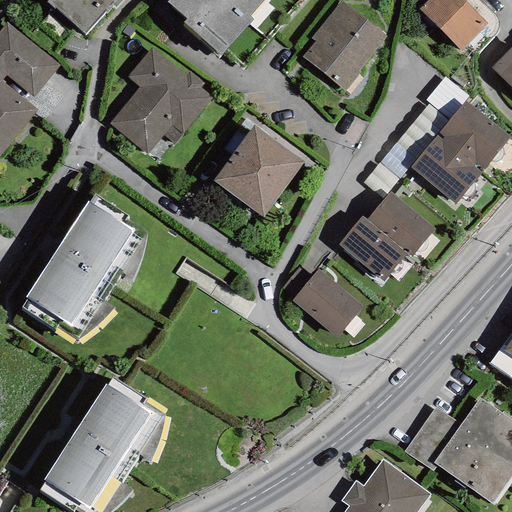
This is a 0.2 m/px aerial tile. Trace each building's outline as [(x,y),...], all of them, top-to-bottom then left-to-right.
[(46,0),(54,6),(55,4),(85,31),(113,0),(46,0)] [(252,15),(249,12),(259,0),(168,0),(186,16),(183,19),(220,52),(252,15)] [(342,0),(339,0),(308,39),(313,42),(302,56),(344,90),(360,71),(358,70),(386,35),(342,0)] [(487,20),(466,0),(424,0),(417,7),(460,48),(487,20)] [(0,27),(0,154),(37,109),(1,80),(5,75),(33,97),(60,63),(6,21),(0,27)] [(511,44),(491,66),(511,86),(511,44)] [(139,86),(108,123),(147,155),(164,136),(173,143),(212,96),(200,86),(203,83),(188,71),(185,75),(150,47),(126,76),(139,86)] [(443,135),(441,138),(473,164),(476,162),(484,168),(510,136),(465,99),(439,131),(443,135)] [(303,159),(253,123),(213,177),(263,214),(303,159)] [(482,171),(473,164),(441,138),(436,134),(406,171),(451,208),(482,171)] [(434,228),(389,190),(366,218),(406,251),(411,255),(434,228)] [(135,224),(94,191),(89,199),(87,197),(25,292),(27,295),(21,304),(55,325),(56,323),(77,337),(98,323),(113,304),(102,298),(121,268),(132,276),(139,262),(143,245),(145,230),(135,224)] [(366,218),(361,214),(338,242),(383,279),(406,251),(366,218)] [(362,305),(317,267),(309,277),(299,268),(281,289),(336,336),(362,305)] [(511,332),(509,331),(488,361),(511,378),(511,332)] [(154,402),(112,374),(107,382),(104,380),(43,475),(45,478),(39,487),(72,508),(74,506),(82,511),(106,511),(116,506),(131,487),(120,480),(138,451),(150,459),(156,445),(160,428),(164,409),(154,402)] [(511,471),(511,418),(479,396),(460,424),(434,406),(404,451),(432,470),(437,463),(492,500),(511,471)] [(414,511),(429,491),(382,457),(363,483),(357,479),(342,499),(348,504),(342,511),(414,511)]
